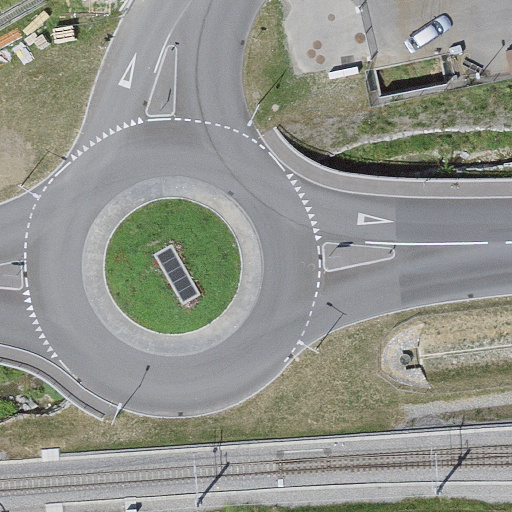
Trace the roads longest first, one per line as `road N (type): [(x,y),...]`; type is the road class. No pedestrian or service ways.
road 1 (secondary): [(81,337),(134,378),(179,386),(243,366),(287,314)]
road 2 (secondary): [(287,314),(366,275),(510,244)]
road 3 (secondary): [(510,244),(398,235),(279,205)]
road 4 (residential): [(191,0),(154,48),(89,187)]
road 5 (residential): [(229,160),(186,95),(197,0)]
road 6 (secondary): [(229,160),(187,148),(144,153),(89,187)]
